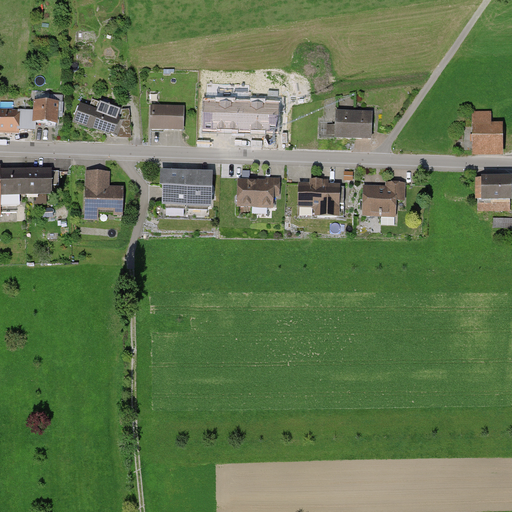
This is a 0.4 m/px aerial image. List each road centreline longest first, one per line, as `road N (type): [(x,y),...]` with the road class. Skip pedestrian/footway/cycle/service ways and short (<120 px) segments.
road 1 (unclassified): [(511,165),(0,146)]
road 2 (track): [(141,511),(133,257)]
road 3 (track): [(376,161),(489,0)]
